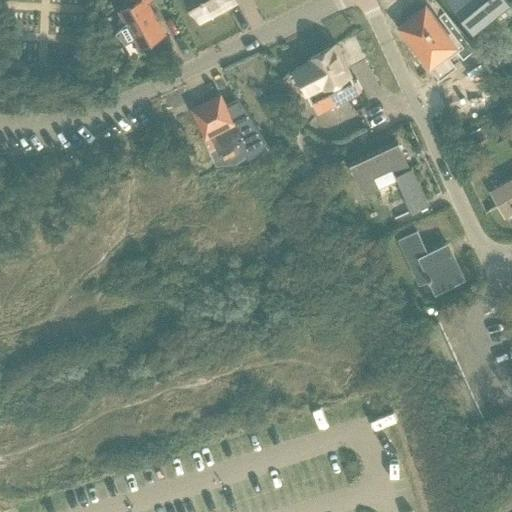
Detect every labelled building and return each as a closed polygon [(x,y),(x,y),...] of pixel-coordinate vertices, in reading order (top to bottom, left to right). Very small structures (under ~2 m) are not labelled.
[(128,44),(137,40),(141,48),(165,36),(149,3),(154,0),(131,0),(134,4),(122,10),(129,23),(118,34),(128,44)] [(189,0),(199,17),(229,0),(189,0)] [(509,0),(450,0),(475,30),(511,1),(509,0)] [(426,7),(401,27),(424,57),(430,64),(432,62),(439,70),(458,56),(451,47),(456,43),(445,29),(444,30),(426,7)] [(313,61),(295,71),(306,92),(318,114),(333,105),(362,89),(357,79),(354,81),(353,79),(352,79),(349,72),(346,67),(367,56),(355,34),(334,45),(311,58),(313,61)] [(219,96),(194,109),(206,135),(202,137),(209,152),(219,147),(220,149),(238,140),(248,155),(268,141),(238,96),(223,103),(219,96)] [(481,127),(470,133),(475,142),(486,136),(481,127)] [(399,143),(366,158),(365,157),(349,165),(364,196),(399,179),(414,210),(430,202),(413,167),(410,168),(399,143)] [(511,178),(491,191),(505,216),(511,211),(511,178)] [(429,280),(432,279),(437,290),(461,279),(450,257),(453,256),(447,244),(428,253),(418,231),(400,239),(420,282),(428,278),(429,280)] [(419,330),(424,340),(443,331),(439,321),(419,330)] [(448,341),(443,331),(424,340),(428,349),(448,341)] [(452,351),(448,341),(428,349),(433,359),(452,351)] [(433,359),(437,369),(457,361),(452,351),(433,359)] [(442,379),(461,370),(457,361),(437,369),(442,379)] [(465,380),(461,370),(442,379),(446,389),(465,380)] [(446,389),(451,399),(470,390),(465,380),(446,389)] [(451,399),(455,409),(474,400),(470,390),(451,399)] [(455,409),(460,419),(479,410),(474,400),(455,409)] [(464,428),(483,420),(479,410),(460,419),(464,428)]
